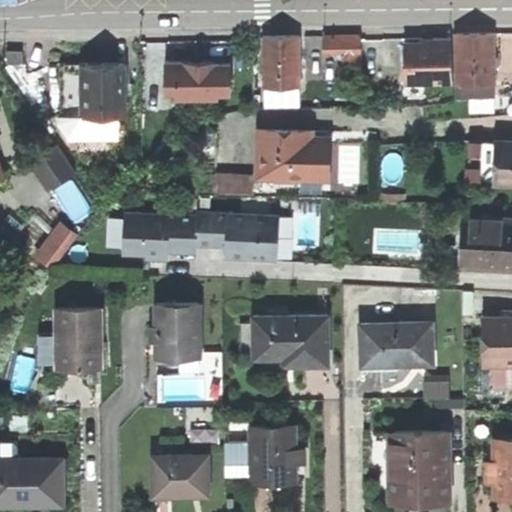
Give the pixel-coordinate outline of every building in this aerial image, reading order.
[(494,56),(493,33),(456,33),(457,96),(494,95),(494,56)] [(299,35),(263,35),(265,87),(300,86),(300,53),(299,35)] [(347,70),(361,69),(361,36),(323,36),(324,50),(346,50),(347,70)] [(422,42),(404,43),(405,83),(452,81),(451,38),(427,38),(422,39),(422,42)] [(12,62),(26,62),(27,51),(12,51),(12,62)] [(192,61),(165,61),(166,83),(175,83),(175,98),(219,97),(219,93),(231,92),(230,63),(215,64),(215,60),(192,61)] [(72,137),(118,136),(119,115),(126,115),(126,63),(91,64),(60,64),(60,120),(72,137)] [(296,178),(326,179),(327,132),(306,132),(260,131),(258,177),(271,178),(274,182),(292,183),(296,178)] [(511,143),(485,142),(483,183),(511,183),(511,143)] [(61,146),(33,163),(50,189),(78,171),(61,146)] [(217,190),(256,190),(255,171),(217,172),(217,190)] [(198,212),(198,216),(197,244),(226,245),(226,251),(244,252),(244,256),(277,258),(279,214),(198,212)] [(168,255),(169,246),(196,247),(197,244),(198,216),(125,213),(123,252),(147,252),(147,258),(158,258),(168,259),(168,255)] [(63,216),(37,252),(56,265),(81,229),(63,216)] [(466,217),(464,248),(454,247),(453,266),(511,269),(511,228),(504,228),(505,219),(466,217)] [(196,256),(196,247),(169,246),(168,255),(196,256)] [(464,314),(474,314),(473,291),(463,291),(464,314)] [(200,304),(156,304),(157,357),(174,357),(180,357),(200,357),(200,351),(200,304)] [(100,308),(58,309),(58,331),(58,368),(86,368),(101,368),(100,308)] [(295,365),(328,364),(328,315),(314,315),(254,315),(254,321),(254,352),(254,358),(285,358),(290,358),(295,358),(295,365)] [(511,316),(483,317),(483,365),(492,365),(511,364),(511,316)] [(254,352),(254,321),(241,321),(241,353),(254,352)] [(372,365),(433,363),(432,322),(361,324),(362,365),(372,365)] [(200,370),(200,357),(180,357),(180,370),(200,370)] [(511,388),(511,364),(492,365),(492,388),(511,388)] [(424,376),(424,398),(435,398),(448,398),(448,376),(424,376)] [(464,398),(448,398),(435,398),(435,408),(464,408),(464,398)] [(297,447),(297,425),(251,425),(251,450),(252,474),(252,480),(273,480),(293,480),(298,480),(298,464),(300,464),(307,464),(307,447),(297,447)] [(446,430),(391,432),(391,455),(393,500),(415,499),(449,498),(446,430)] [(391,455),(391,432),(380,432),(381,456),(391,455)] [(511,439),(497,439),(497,460),(486,460),(486,483),(496,483),(496,496),(511,496),(511,439)] [(226,474),(252,474),(251,450),(226,451),(226,474)] [(198,495),(208,494),(208,455),(154,456),(154,495),(178,495),(198,495)] [(66,505),(65,460),(0,458),(0,504),(24,505),(66,505)]
